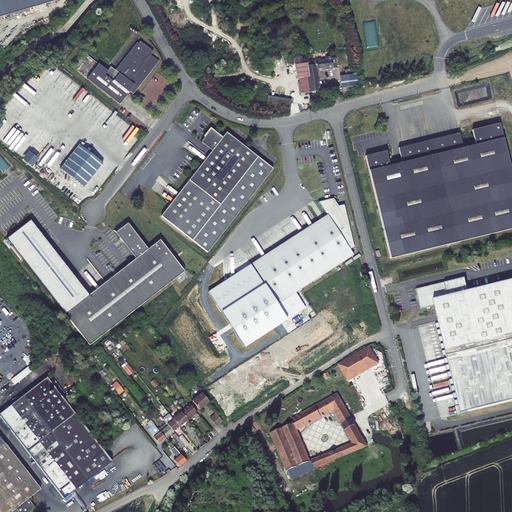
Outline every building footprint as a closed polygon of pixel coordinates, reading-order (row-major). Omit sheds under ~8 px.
[(0,0),(0,16),(56,0),(0,0)] [(98,64),(86,79),(119,105),(129,92),(132,94),(134,90),(154,66),(158,61),(150,55),(152,52),(139,42),(124,62),(127,64),(119,74),(116,72),(110,67),(107,71),(98,64)] [(308,61),(305,62),(308,91),(320,90),(319,79),(318,70),(337,68),(336,58),(316,60),(316,64),(309,65),(308,61)] [(124,62),(116,72),(119,74),(127,64),(124,62)] [(300,92),(308,91),(305,62),(297,62),(299,81),(300,92)] [(154,66),(134,90),(135,91),(155,66),(154,66)] [(358,87),(356,70),(347,70),(347,75),(343,76),(344,88),(358,87)] [(278,97),(278,105),(293,106),(293,97),(278,97)] [(367,155),(391,258),(511,229),(511,170),(501,124),(480,129),(484,143),(464,148),(461,133),(400,147),(404,162),(391,165),(388,150),(367,155)] [(202,138),(203,139),(209,131),(221,140),(221,139),(209,129),(202,138)] [(184,187),(216,211),(257,158),(225,134),(221,139),(221,140),(209,131),(203,139),(200,144),(211,152),(184,187)] [(79,145),(60,169),(84,188),(103,163),(79,145)] [(0,167),(3,171),(10,164),(0,154),(0,153),(0,167)] [(216,211),(192,242),(207,254),(272,169),(257,158),(216,211)] [(161,218),(192,242),(216,211),(184,187),(161,218)] [(263,284),(276,304),(353,256),(350,251),(354,249),(346,215),(343,215),(338,207),(334,199),(318,203),(327,216),(251,264),(263,284)] [(64,315),(88,297),(31,221),(6,240),(64,315)] [(64,315),(88,347),(184,273),(160,242),(148,251),(128,225),(115,234),(135,260),(88,297),(64,315)] [(511,280),(469,292),(466,278),(417,291),(422,311),(436,307),(463,414),(511,401),(511,280)] [(263,284),(220,312),(242,347),(286,320),(276,304),(263,284)] [(370,347),(338,364),(348,381),(380,364),(370,347)] [(127,361),(122,366),(130,375),(135,370),(127,361)] [(15,383),(33,372),(30,366),(12,378),(15,383)] [(48,377),(1,414),(68,498),(115,460),(48,377)] [(118,380),(112,383),(119,394),(125,390),(118,380)] [(203,391),(193,399),(200,408),(210,400),(203,391)] [(290,470),(312,461),(298,430),(334,410),(343,425),(355,419),(339,393),(305,412),(303,409),(296,413),(297,417),(294,419),(296,423),(273,434),(290,470)] [(191,403),(182,410),(189,418),(197,411),(191,403)] [(182,410),(174,418),(180,425),(189,418),(182,410)] [(163,417),(168,423),(174,431),(180,425),(174,418),(169,413),(163,417)] [(224,420),(219,414),(213,419),(217,425),(224,420)] [(343,425),(346,430),(357,424),(355,419),(343,425)] [(166,437),(174,431),(168,423),(160,430),(162,431),(166,437)] [(346,430),(353,443),(313,460),(316,467),(370,445),(357,424),(346,430)] [(145,427),(154,438),(155,437),(160,443),(166,437),(162,431),(156,436),(148,425),(145,427)] [(185,443),(179,437),(177,439),(183,445),(185,443)] [(0,511),(31,511),(36,508),(29,500),(41,491),(0,439),(0,511)] [(183,457),(177,451),(173,454),(177,458),(174,461),(179,467),(182,464),(186,460),(183,457)]
